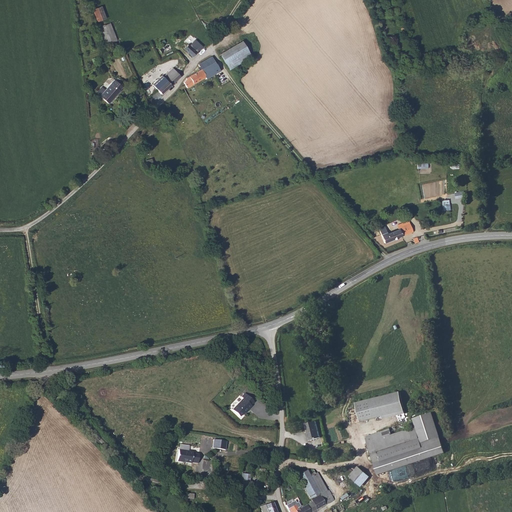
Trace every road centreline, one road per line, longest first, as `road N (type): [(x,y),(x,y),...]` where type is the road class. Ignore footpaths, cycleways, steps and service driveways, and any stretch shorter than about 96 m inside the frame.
road 1 (track): [(0,230),(25,227),(52,387),(87,429),(147,481),(279,500)]
road 2 (track): [(390,260),(352,224),(214,49),(244,0)]
road 3 (tertiary): [(0,376),(267,325)]
road 4 (tertiary): [(267,325),(412,250),(511,235)]
road 5 (unclassified): [(25,227),(74,194),(214,49)]
road 6 (track): [(487,236),(484,96),(507,62),(493,26),(511,14)]
road 7 (unclassified): [(267,325),(280,388),(276,487),(283,511)]
